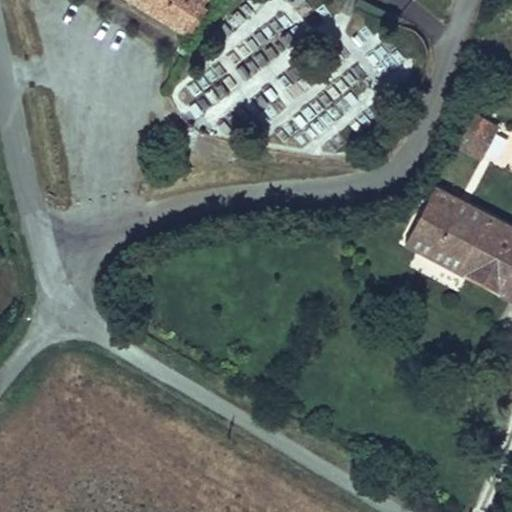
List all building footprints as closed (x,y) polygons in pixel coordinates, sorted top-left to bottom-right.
[(126,0),(191,41),(211,11),(202,5),(205,0),(126,0)] [(354,15),(382,24),(387,11),(359,1),(354,15)] [(369,66),(392,76),(402,54),(379,44),(369,66)] [(499,125),(474,113),(459,144),(484,156),(499,125)] [(511,285),(511,229),(430,187),(402,240),(507,295),(511,285)]
